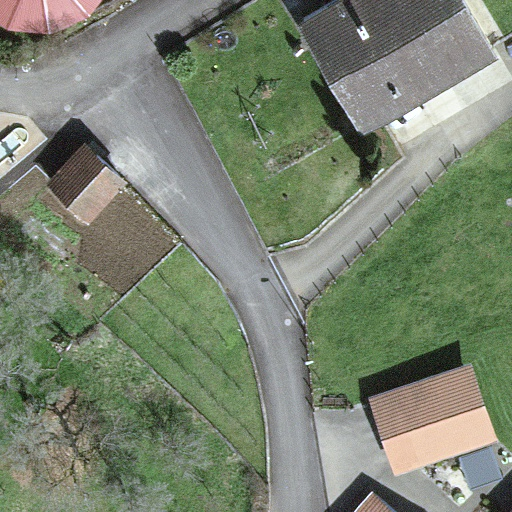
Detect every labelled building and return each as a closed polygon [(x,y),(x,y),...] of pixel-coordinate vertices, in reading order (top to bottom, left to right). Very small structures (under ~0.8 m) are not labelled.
[(0,0),(0,25),(18,33),(42,35),(65,30),(85,18),(101,0),(0,0)] [(511,0),(329,0),(317,7),(376,105),(511,23),(511,0)] [(81,145),(45,186),(88,223),(124,182),(81,145)] [(468,371),(370,402),(392,472),(491,441),(468,371)] [(386,511),(365,494),(349,511),(386,511)]
